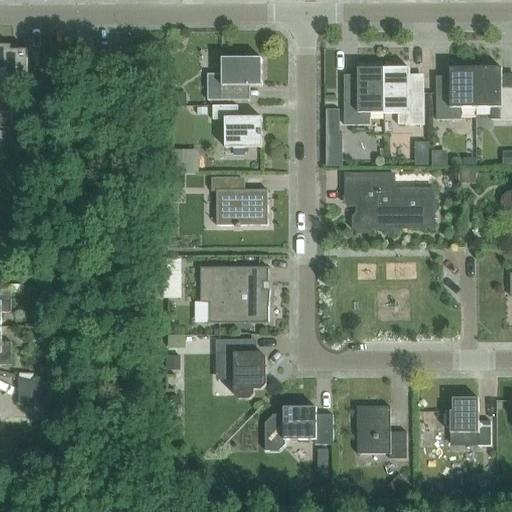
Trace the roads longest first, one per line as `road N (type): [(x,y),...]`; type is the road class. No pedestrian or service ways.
road 1 (residential): [(469,361),(313,361),(306,352),(305,14)]
road 2 (residential): [(305,14),(0,15)]
road 3 (residential): [(511,12),(305,14)]
